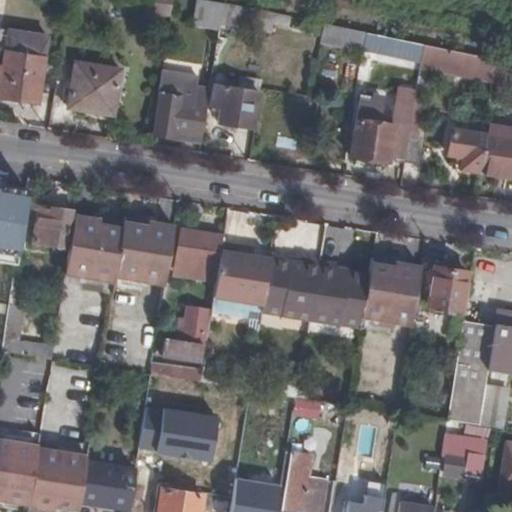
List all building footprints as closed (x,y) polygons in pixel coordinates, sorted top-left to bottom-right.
[(172,0),(151,0),(150,11),(170,15),(172,0)] [(225,3),(209,0),(198,0),(194,24),(220,28),(221,24),(225,3)] [(274,12),(225,3),(221,24),(272,32),(273,25),(274,12)] [(289,15),(274,12),(273,25),(286,28),(289,15)] [(325,23),(321,45),(373,54),(376,34),(325,23)] [(0,79),(0,80),(0,83),(0,95),(38,101),(48,35),(8,29),(3,65),(0,64),(0,79)] [(376,34),(373,54),(421,64),(425,44),(376,34)] [(494,82),(497,59),(425,44),(421,64),(420,71),(428,72),(494,82)] [(120,70),(77,62),(70,107),(113,114),(120,70)] [(186,139),(202,141),(206,120),(211,87),(198,85),(199,74),(162,68),(161,73),(158,93),(161,94),(154,134),(186,139)] [(428,72),(420,71),(417,91),(411,135),(412,135),(423,136),(426,117),(421,116),(428,72)] [(262,79),(242,76),(240,88),(260,91),(261,89),(262,79)] [(220,122),(254,128),(260,91),(240,88),(218,84),(215,104),(222,105),(220,122)] [(351,154),(406,163),(411,135),(417,91),(400,88),(394,126),(381,124),(385,96),(373,94),(371,102),(361,100),(351,154)] [(487,134),(481,171),(501,174),(511,176),(511,130),(488,126),(487,134)] [(461,169),(481,172),(481,171),(487,134),(453,129),(449,155),(462,157),(461,169)] [(423,136),(412,135),(407,162),(419,164),(423,136)] [(0,252),(16,255),(27,188),(0,183),(0,252)] [(51,211),(40,210),(35,241),(66,246),(71,212),(51,209),(51,211)] [(89,217),(74,215),(65,275),(81,278),(89,217)] [(115,283),(116,276),(124,222),(89,217),(81,278),(115,283)] [(175,226),(125,218),(124,222),(116,276),(166,285),(175,226)] [(222,244),(223,236),(183,229),(177,269),(183,269),(183,264),(218,269),(222,244)] [(264,304),(271,259),(250,257),(236,254),(237,246),(222,244),(218,269),(213,297),(264,304)] [(251,248),(237,246),(236,254),(250,257),(251,248)] [(264,304),(263,311),(312,319),(321,260),(290,255),(289,262),(271,259),(264,304)] [(421,266),(371,258),(369,274),(362,316),(413,325),(421,266)] [(337,263),(321,260),(312,319),(361,327),(362,316),(369,274),(336,269),(337,263)] [(464,322),(465,309),(461,309),(467,272),(437,267),(437,270),(430,269),(428,281),(434,281),(430,305),(454,308),(450,332),(462,335),(464,322)] [(13,276),(9,305),(18,307),(23,277),(13,276)] [(0,312),(6,313),(9,282),(0,280),(0,312)] [(264,304),(213,297),(212,309),(261,318),(263,311),(264,304)] [(1,350),(51,359),(53,348),(17,342),(22,307),(18,307),(9,305),(1,350)] [(203,360),(212,309),(189,306),(183,343),(166,341),(164,354),(203,360)] [(511,310),(498,308),(495,323),(511,325),(511,310)] [(496,327),(464,322),(462,335),(447,419),(479,425),(488,370),(496,327)] [(511,325),(495,323),(496,327),(488,370),(511,373),(511,325)] [(200,382),(202,369),(154,362),(152,375),(200,382)] [(252,380),(250,390),(299,398),(300,388),(252,380)] [(300,388),(299,398),(309,400),(311,387),(301,386),(300,388)] [(215,416),(145,405),(137,450),(207,461),(215,416)] [(361,452),(389,454),(391,423),(363,422),(361,452)] [(456,438),(458,423),(448,422),(445,437),(456,438)] [(445,437),(443,453),(448,453),(446,470),(478,474),(483,442),(456,438),(445,437)] [(0,499),(28,504),(37,449),(38,445),(1,440),(0,445),(0,499)] [(511,443),(507,442),(499,488),(511,489),(511,443)] [(28,508),(58,511),(77,511),(79,498),(86,459),(86,455),(37,449),(28,504),(28,508)] [(281,511),(321,511),(326,481),(307,478),(310,455),(290,452),(285,486),(281,511)] [(79,498),(130,507),(137,466),(86,459),(79,498)] [(281,511),(285,486),(234,478),(228,511),(281,511)] [(200,511),(203,495),(163,489),(159,511),(200,511)] [(362,503),(346,501),(344,511),(381,511),(383,498),(363,495),(362,503)] [(400,511),(433,511),(435,507),(402,503),(400,511)]
